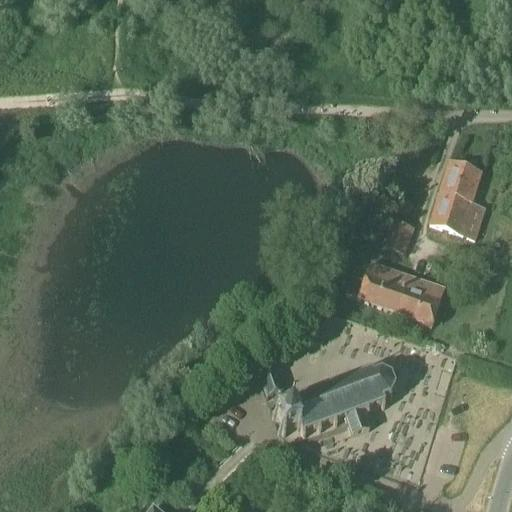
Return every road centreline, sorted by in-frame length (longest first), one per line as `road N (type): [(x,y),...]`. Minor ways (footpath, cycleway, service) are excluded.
road 1 (unclassified): [(240,105),(511,117)]
road 2 (track): [(117,99),(240,105)]
